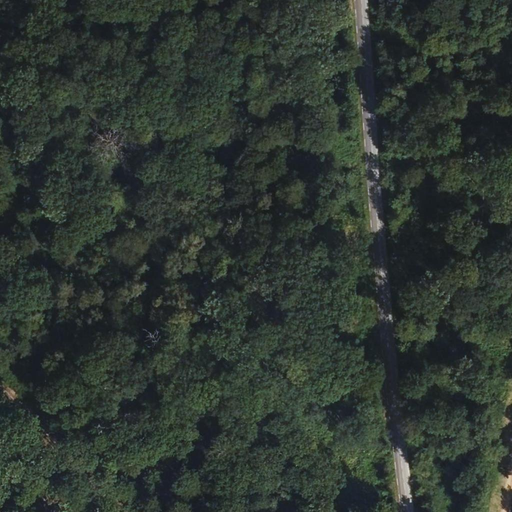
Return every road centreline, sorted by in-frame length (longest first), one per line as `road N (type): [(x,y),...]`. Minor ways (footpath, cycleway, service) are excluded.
road 1 (tertiary): [(358,0),(411,511)]
road 2 (track): [(0,376),(137,511)]
